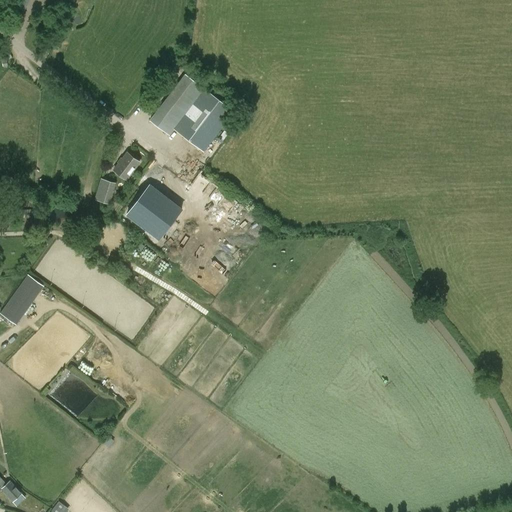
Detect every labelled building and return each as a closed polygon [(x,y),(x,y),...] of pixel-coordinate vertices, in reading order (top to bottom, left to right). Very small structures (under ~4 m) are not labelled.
[(22,11),(27,0),(13,0),(11,5),(22,11)] [(23,61),(19,64),(37,84),(41,81),(23,61)] [(205,89),(174,129),(204,152),(234,112),(205,89)] [(139,162),(127,153),(114,170),(126,180),(139,162)] [(109,204),(111,195),(105,193),(108,181),(102,179),(95,200),(109,204)] [(150,185),(128,214),(159,238),(181,210),(150,185)] [(0,313),(16,325),(32,303),(16,291),(0,313)] [(0,478),(0,490),(1,490),(12,502),(22,493),(10,481),(6,485),(0,478)]
